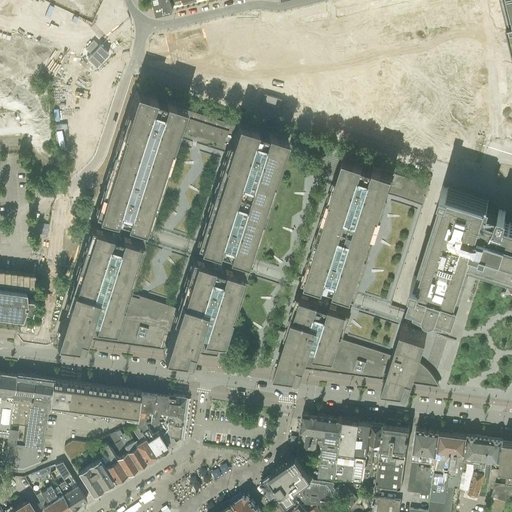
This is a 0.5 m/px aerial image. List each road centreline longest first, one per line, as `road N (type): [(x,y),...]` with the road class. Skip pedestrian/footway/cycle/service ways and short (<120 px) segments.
road 1 (residential): [(129,71),(470,182)]
road 2 (unknown): [(366,86),(289,59),(294,31),(359,44),(426,38),(475,25),(485,0)]
road 3 (residential): [(40,355),(60,207),(101,159),(129,71)]
road 4 (tertiary): [(291,389),(511,420)]
road 5 (residential): [(82,511),(190,441),(201,377)]
road 6 (residential): [(311,0),(169,26),(144,20)]
road 7 (tertiary): [(40,355),(201,377)]
road 8 (residential): [(291,389),(282,449),(248,478),(274,511)]
